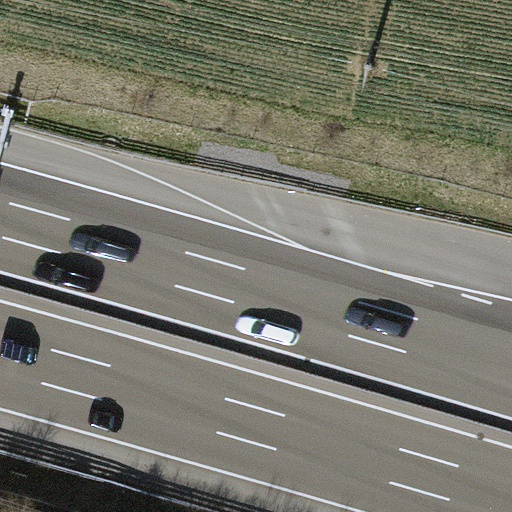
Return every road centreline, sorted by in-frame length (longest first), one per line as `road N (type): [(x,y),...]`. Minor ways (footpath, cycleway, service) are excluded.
road 1 (motorway): [(0,355),(511,502)]
road 2 (motorway): [(511,363),(0,217)]
